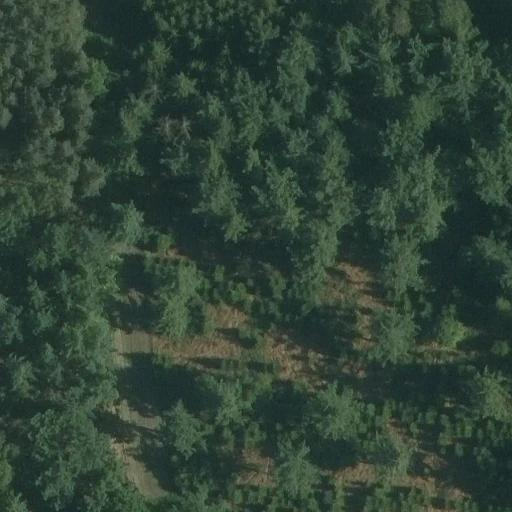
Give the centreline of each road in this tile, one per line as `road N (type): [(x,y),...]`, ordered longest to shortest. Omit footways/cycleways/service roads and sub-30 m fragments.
road 1 (track): [(86,0),(102,251),(132,511)]
road 2 (track): [(253,0),(511,94)]
